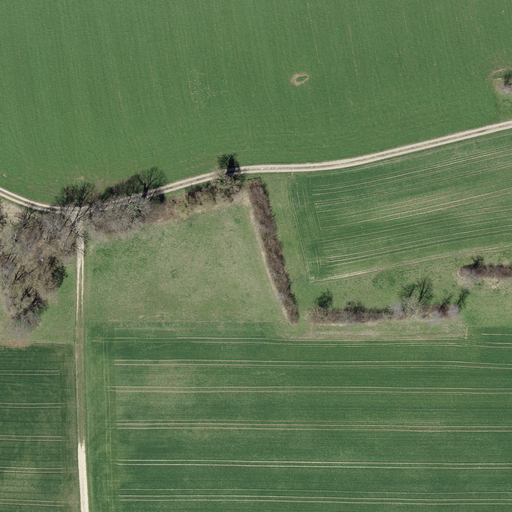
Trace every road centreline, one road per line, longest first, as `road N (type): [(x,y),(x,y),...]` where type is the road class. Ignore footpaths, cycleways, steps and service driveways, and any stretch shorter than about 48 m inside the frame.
road 1 (track): [(511,125),(365,163),(218,176),(77,211)]
road 2 (track): [(83,511),(77,211)]
